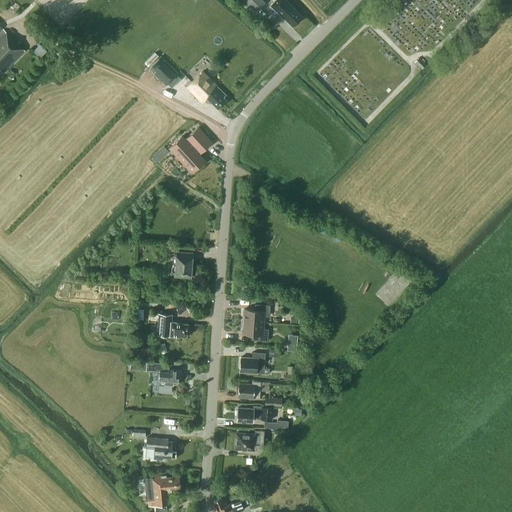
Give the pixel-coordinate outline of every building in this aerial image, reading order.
[(244,0),(256,12),(265,3),(262,0),(244,0)] [(284,19),(292,26),(302,17),(293,8),(294,7),(286,0),(275,0),(270,6),(284,19)] [(3,72),(25,50),(4,30),(0,33),(0,74),(2,72),(3,72)] [(40,42),(34,49),(42,56),(48,49),(40,42)] [(227,61),(219,54),(212,61),(220,69),(227,61)] [(149,68),(166,85),(178,73),(161,56),(149,68)] [(414,62),(421,69),(425,64),(418,57),(414,62)] [(218,108),(226,100),(223,97),(225,96),(201,73),(187,86),(202,102),(207,98),(218,108)] [(198,129),(186,141),(183,138),(171,148),(194,172),(205,162),(199,155),(212,144),(198,129)] [(164,146),(152,158),(157,162),(169,151),(164,146)] [(192,252),(176,251),(175,265),(173,265),(172,267),(171,271),(173,272),(175,272),(175,276),(190,278),(191,275),(192,273),(193,269),(191,267),(192,252)] [(137,297),(137,300),(139,303),(143,303),(146,300),(146,297),(143,294),(143,290),(139,290),(139,294),(137,297)] [(244,309),(243,321),(263,322),(264,311),(270,311),(270,305),(255,304),(254,310),(244,309)] [(187,327),(188,323),(177,322),(177,321),(171,321),(171,313),(158,313),(157,335),(178,336),(187,336),(187,335),(188,334),(189,331),(187,329),(188,327),(187,327)] [(243,321),(242,333),(253,334),(252,340),(267,341),(268,329),(263,329),(263,322),(243,321)] [(289,342),(288,350),(295,351),(296,343),(289,342)] [(240,357),(239,371),(264,373),(265,353),(252,352),(252,358),(240,357)] [(147,361),(146,370),(159,371),(159,381),(158,391),(171,392),(172,383),(178,384),(178,379),(181,379),(182,370),(168,369),(169,363),(147,361)] [(254,397),(259,398),(260,382),(251,381),(251,383),(239,383),(238,397),(254,398),(254,397)] [(282,398),(265,397),(265,405),(281,406),(282,398)] [(236,414),(237,414),(237,420),(252,422),(253,416),(261,417),(261,418),(272,419),(273,407),(253,405),(253,409),(238,407),(238,409),(237,409),(236,414)] [(288,421),(277,420),(277,423),(265,422),(264,428),(287,429),(288,421)] [(145,430),(133,429),(133,436),(145,437),(145,430)] [(234,445),(235,445),(235,448),(238,448),(238,449),(243,449),(243,448),(253,449),(253,445),(267,446),(268,431),(254,430),(254,434),(236,432),(236,440),(235,440),(234,445)] [(145,446),(154,447),(153,457),(160,458),(160,460),(166,461),(167,458),(175,458),(176,451),(172,451),(172,442),(168,441),(168,438),(146,437),(145,446)] [(149,477),(144,477),(146,499),(148,499),(148,506),(155,505),(156,511),(167,510),(166,504),(167,504),(166,491),(171,491),(171,488),(180,487),(179,476),(166,478),(166,475),(149,477)] [(222,501),(221,498),(213,501),(214,503),(212,505),(215,511),(236,511),(232,503),(227,505),(225,499),(222,501)]
